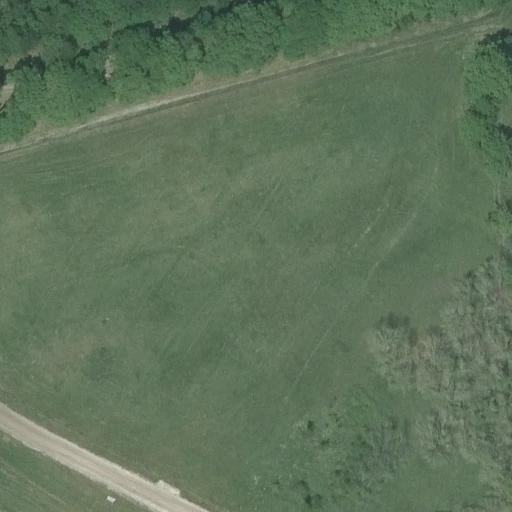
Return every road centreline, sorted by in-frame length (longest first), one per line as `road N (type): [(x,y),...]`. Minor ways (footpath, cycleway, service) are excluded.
road 1 (unknown): [(0,67),(224,0)]
road 2 (track): [(163,511),(0,421)]
